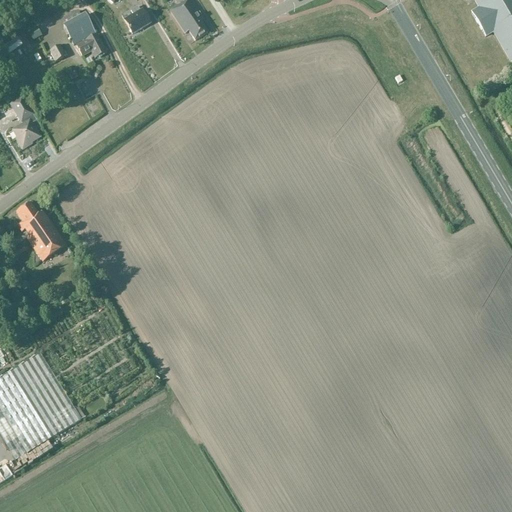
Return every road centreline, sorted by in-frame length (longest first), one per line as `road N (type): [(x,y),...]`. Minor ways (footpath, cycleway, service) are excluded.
road 1 (tertiary): [(0,208),(274,13)]
road 2 (primary): [(511,205),(390,0)]
road 3 (track): [(79,0),(142,103)]
